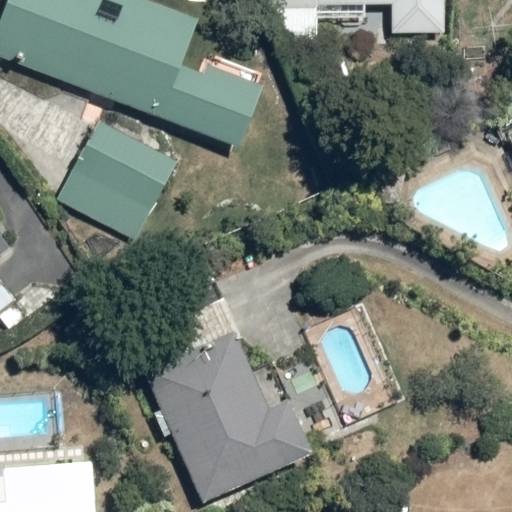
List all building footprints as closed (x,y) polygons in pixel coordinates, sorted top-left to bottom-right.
[(269,90),(263,88),(269,71),(214,49),(207,65),(192,59),(205,28),(136,0),(15,0),(0,36),(0,58),(244,152),(269,90)] [(315,0),(316,13),(395,9),(396,40),(453,37),(451,0),(315,0)] [(183,166),(97,123),(57,202),(143,246),(183,166)] [(0,318),(2,316),(17,336),(36,322),(7,280),(0,270),(0,261),(12,253),(0,237),(0,318)] [(239,336),(153,381),(207,509),(322,457),(293,398),(277,407),(239,336)] [(0,511),(101,511),(101,466),(12,468),(13,507),(0,507),(0,511)]
